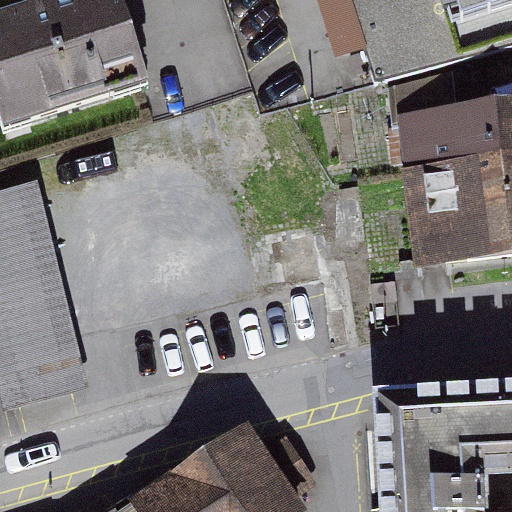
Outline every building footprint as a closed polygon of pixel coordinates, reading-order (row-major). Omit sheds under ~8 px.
[(511,0),(412,0),(419,24),(433,20),(441,46),(511,26),(511,0)] [(0,160),(138,124),(107,7),(0,34),(0,160)] [(420,274),(511,266),(511,124),(408,134),(420,274)] [(82,382),(35,198),(0,206),(0,397),(1,402),(82,382)] [(326,242),(276,251),(284,297),(334,289),(326,242)] [(371,511),(511,511),(511,408),(366,417),(371,511)] [(328,511),(268,422),(132,511),(328,511)]
